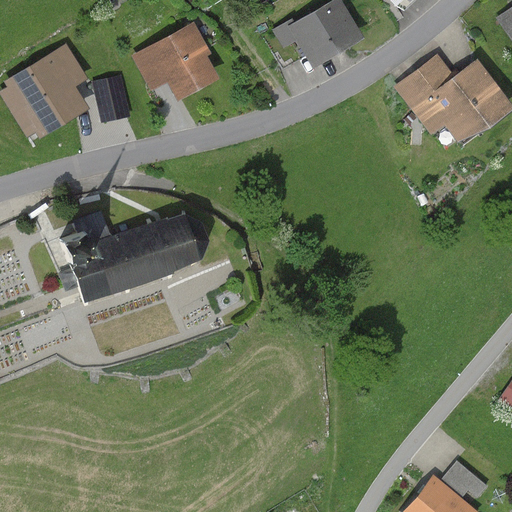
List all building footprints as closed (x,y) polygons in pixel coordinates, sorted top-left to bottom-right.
[(290,20),(272,30),(282,48),(296,40),(311,67),(361,38),(339,0),(331,0),(291,23),(290,20)] [(511,6),(497,18),(511,39),(511,6)] [(193,23),(132,55),(151,90),(165,83),(175,101),(217,79),(205,55),(209,53),(193,23)] [(87,79),(64,43),(2,81),(5,87),(0,90),(0,96),(30,145),(89,109),(75,87),(87,79)] [(436,53),(391,87),(429,136),(443,125),(456,142),(459,140),(463,145),(511,108),(511,105),(476,58),(453,75),(436,53)] [(121,76),(92,82),(100,123),(129,117),(121,76)] [(72,221),(76,234),(83,232),(87,244),(108,237),(99,211),(72,221)] [(76,288),(81,304),(171,273),(170,271),(199,261),(207,240),(199,222),(182,214),(152,225),(151,222),(108,237),(87,244),(83,232),(76,234),(59,241),(68,265),(76,288)] [(511,378),(495,403),(511,414),(511,378)] [(455,461),(439,480),(461,498),(467,490),(476,498),(486,486),(455,461)] [(432,474),(399,511),(477,511),(461,498),(439,480),(432,474)]
